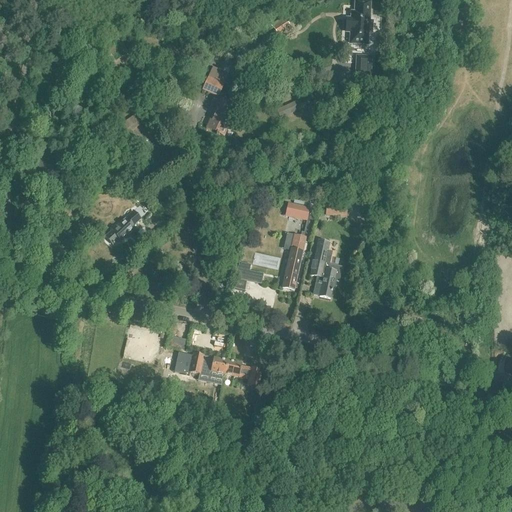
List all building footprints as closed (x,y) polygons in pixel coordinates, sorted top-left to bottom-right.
[(345,33),(345,35),(349,35),(348,46),(368,47),(369,35),(371,35),(372,23),(368,23),(369,4),(356,3),(355,14),(352,14),(351,21),(346,20),(345,33)] [(271,28),(277,37),(290,29),(284,20),(271,28)] [(115,41),(118,45),(93,63),(99,71),(103,68),(104,70),(115,62),(125,55),(121,49),(129,44),(124,37),(115,41)] [(368,87),(370,58),(356,57),(354,86),(368,87)] [(213,97),(212,100),(216,101),(204,128),(218,135),(231,108),(232,109),(234,105),(218,98),(228,75),(212,68),(202,92),(213,97)] [(280,120),(304,109),(300,100),(276,111),(280,120)] [(123,121),(127,131),(145,124),(140,114),(123,121)] [(56,176),(60,178),(66,171),(42,148),(29,163),(50,183),(56,176)] [(74,160),(67,165),(71,169),(77,163),(74,160)] [(113,171),(103,160),(97,166),(111,181),(115,178),(111,173),(113,171)] [(290,252),(281,290),(294,292),(300,261),(303,251),(305,240),(312,210),(287,205),(285,215),(307,220),(306,223),(303,234),(301,233),(300,238),(293,237),(290,252)] [(346,209),(326,208),(326,216),(345,217),(346,209)] [(137,231),(135,228),(142,221),(134,212),(108,238),(115,246),(119,242),(122,245),(137,231)] [(312,271),(311,277),(316,278),(319,279),(318,285),(322,286),(319,298),(330,300),(331,291),(333,292),(335,283),(338,283),(341,269),(328,266),(331,253),(327,252),(328,245),(318,242),(314,263),(312,263),(311,271),(312,271)] [(260,285),(261,278),(247,275),(249,266),(238,264),(236,273),(235,280),(260,285)] [(235,289),(245,291),(246,283),(236,281),(235,289)] [(169,346),(182,349),(184,340),(171,337),(169,346)] [(210,373),(224,376),(227,363),(213,360),(212,360),(203,358),(193,355),(189,374),(199,376),(199,375),(209,377),(210,373)] [(244,374),(239,373),(241,366),(227,363),(224,376),(243,380),(244,374)] [(264,375),(262,384),(274,387),(276,378),(264,375)] [(172,397),(162,404),(169,413),(179,406),(172,397)] [(207,408),(204,420),(205,420),(204,424),(211,426),(212,421),(215,409),(207,408)]
